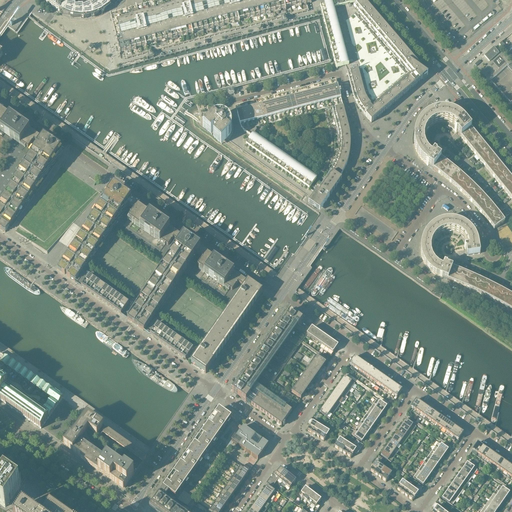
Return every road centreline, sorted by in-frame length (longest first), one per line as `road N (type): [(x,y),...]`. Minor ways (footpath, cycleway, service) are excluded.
road 1 (residential): [(281,296),(0,98)]
road 2 (residential): [(215,390),(0,238)]
road 3 (residential): [(129,511),(215,390)]
road 4 (secondary): [(122,511),(0,427)]
road 5 (residential): [(511,321),(394,255)]
